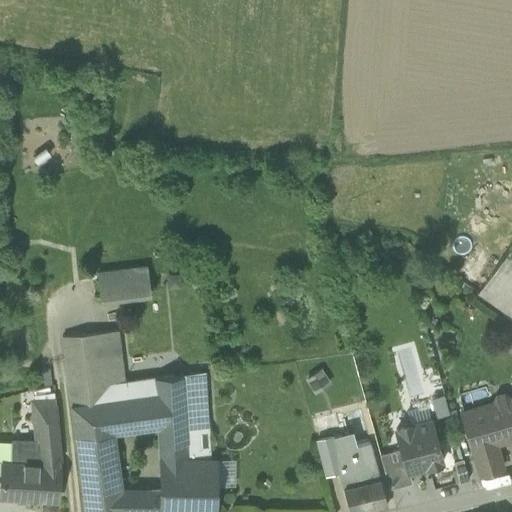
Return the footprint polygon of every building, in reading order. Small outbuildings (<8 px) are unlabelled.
[(511,242),(477,292),(511,316),(511,242)] [(97,273),(100,298),(149,291),(146,266),(97,273)] [(67,380),(71,405),(125,397),(123,382),(117,330),(62,336),(67,380)] [(187,459),(210,459),(205,371),(182,374),(183,389),(187,459)] [(123,382),(125,397),(140,395),(156,393),(183,389),(182,374),(123,382)] [(160,458),(187,459),(183,389),(156,393),(158,427),(160,458)] [(140,395),(144,429),(158,427),(156,393),(140,395)] [(71,405),(75,438),(114,433),(144,429),(140,395),(125,397),(71,405)] [(511,439),(511,443),(511,398),(507,400),(506,397),(504,395),(496,398),(495,400),(496,403),(462,413),(472,450),(495,444),(511,439)] [(56,460),(62,460),(55,401),(32,402),(37,442),(39,460),(56,460)] [(401,449),(407,472),(408,472),(409,471),(409,470),(426,465),(426,467),(442,462),(430,420),(411,425),(411,424),(410,424),(407,422),(400,424),(399,427),(398,427),(399,429),(395,429),(401,449)] [(123,511),(121,495),(114,433),(75,438),(84,511),(123,511)] [(359,511),(387,505),(379,478),(369,443),(350,448),(346,433),(333,436),(342,470),(339,471),(343,487),(349,511),(359,511)] [(316,441),(325,475),(339,471),(342,470),(333,436),(316,441)] [(0,462),(2,462),(11,463),(10,441),(0,440),(0,462)] [(37,442),(10,441),(11,463),(39,466),(39,460),(37,442)] [(472,450),(479,474),(502,468),(495,444),(472,450)] [(379,454),(389,489),(411,483),(408,472),(407,472),(401,449),(379,454)] [(216,459),(216,485),(235,485),(236,457),(216,457),(216,459)] [(162,511),(215,511),(216,485),(216,459),(210,459),(187,459),(160,458),(161,491),(162,511)] [(39,460),(39,466),(11,463),(2,462),(2,496),(56,499),(56,460),(39,460)] [(453,462),(459,482),(468,480),(463,460),(453,462)] [(145,511),(162,511),(161,491),(145,492),(145,511)] [(145,511),(145,492),(130,494),(130,511),(145,511)] [(123,511),(130,511),(130,494),(121,495),(123,511)]
